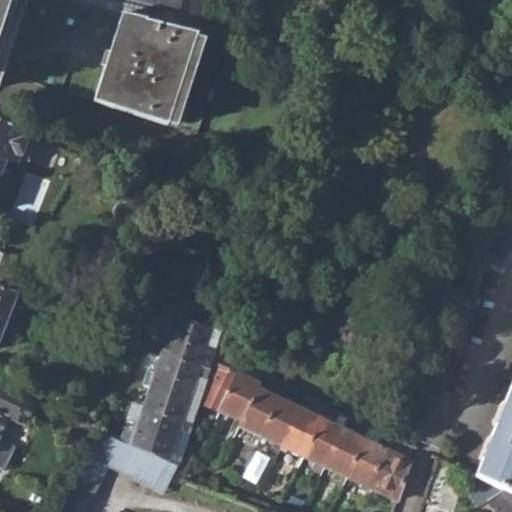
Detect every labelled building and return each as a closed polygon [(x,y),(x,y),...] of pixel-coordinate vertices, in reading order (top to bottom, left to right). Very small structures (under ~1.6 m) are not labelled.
[(196,32),(70,0),(0,0),(0,74),(196,134),(223,40),(196,32)] [(70,0),(196,32),(204,0),(250,0),(257,2),(257,0),(70,0)] [(0,172),(5,159),(14,162),(17,157),(28,162),(38,138),(0,123),(0,172)] [(0,333),(25,272),(78,291),(83,281),(0,252),(0,333)] [(161,457),(167,460),(211,326),(159,308),(153,327),(164,332),(156,357),(152,356),(148,366),(153,368),(134,422),(125,418),(118,438),(161,457)] [(202,399),(219,408),(236,373),(219,365),(202,399)] [(219,408),(240,418),(257,383),(236,373),(219,408)] [(238,424),(258,434),(276,397),(265,392),(272,377),(262,373),(257,383),(240,418),(238,424)] [(506,489),(511,491),(511,377),(474,474),(506,489)] [(258,434),(280,444),(297,408),(286,402),(292,388),(283,383),(276,397),(258,434)] [(0,384),(0,466),(1,467),(14,440),(0,433),(0,431),(9,415),(25,423),(36,401),(0,384)] [(280,444),(302,454),(319,418),(307,412),(314,398),(304,393),(297,408),(280,444)] [(302,454),(324,464),(341,428),(328,422),(335,408),(326,404),(319,418),(302,454)] [(92,426),(79,453),(105,465),(148,484),(161,457),(118,438),(92,426)] [(324,464),(345,475),(363,439),(341,428),(324,464)] [(389,434),(383,448),(366,484),(396,498),(413,446),(389,434)] [(345,475),(366,484),(383,448),(363,439),(345,475)] [(81,511),(105,465),(79,453),(48,511),(81,511)] [(167,460),(161,457),(148,484),(161,490),(174,463),(167,460)] [(418,511),(450,511),(465,470),(437,457),(418,511)] [(511,511),(511,491),(506,489),(485,500),(492,511),(511,511)]
